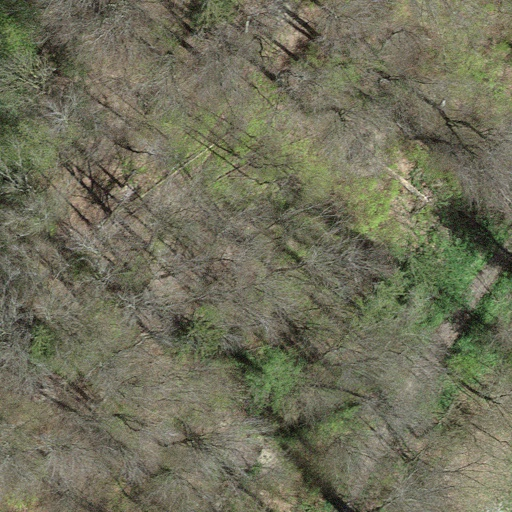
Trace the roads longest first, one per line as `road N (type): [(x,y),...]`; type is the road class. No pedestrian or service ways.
road 1 (track): [(511,231),(333,511)]
road 2 (track): [(0,66),(106,0)]
